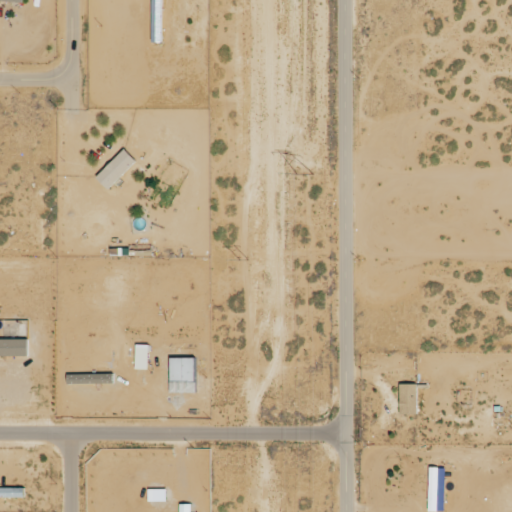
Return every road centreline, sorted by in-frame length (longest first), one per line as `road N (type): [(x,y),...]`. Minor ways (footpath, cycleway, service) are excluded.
road 1 (residential): [(342,0),(344,511)]
road 2 (residential): [(0,432),(344,433)]
road 3 (residential): [(0,78),(63,74),(71,59),(72,0)]
